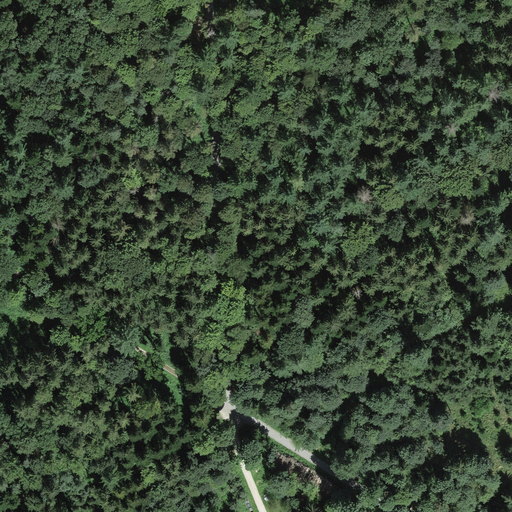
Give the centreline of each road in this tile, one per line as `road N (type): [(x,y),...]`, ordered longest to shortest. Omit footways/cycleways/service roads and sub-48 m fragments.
road 1 (track): [(207,0),(219,342),(230,420),(264,511)]
road 2 (track): [(0,264),(397,511)]
